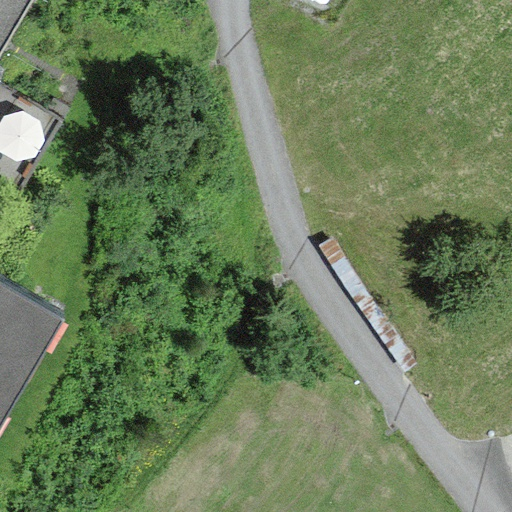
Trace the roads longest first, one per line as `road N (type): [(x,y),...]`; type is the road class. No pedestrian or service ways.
road 1 (residential): [(485,511),(345,323),(306,258),(281,191)]
road 2 (residential): [(232,0),(236,44),(281,191)]
